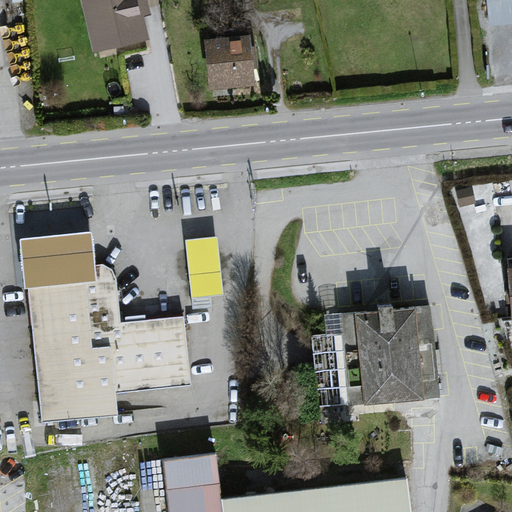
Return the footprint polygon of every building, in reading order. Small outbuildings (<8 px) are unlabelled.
[(80,0),(90,47),(147,35),(140,0),(80,0)] [(511,14),(511,0),(486,0),(487,15),(511,14)] [(249,33),(203,39),(209,89),(255,84),(249,33)] [(86,233),(24,239),(41,420),(114,413),(112,389),(190,381),(184,315),(120,321),(116,279),(104,263),(89,265),(86,233)] [(217,234),(184,238),(190,296),(223,292),(217,234)] [(429,306),(340,313),(341,331),(348,402),(437,393),(429,306)] [(325,332),(310,333),(318,405),(348,402),(341,331),(325,332)] [(214,453),(163,459),(168,511),(409,511),(406,477),(219,498),(214,453)]
